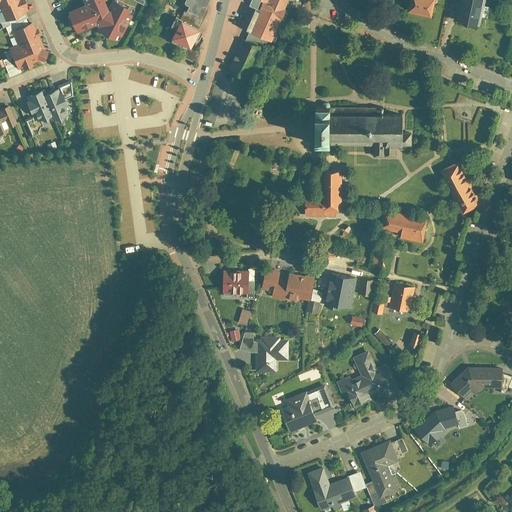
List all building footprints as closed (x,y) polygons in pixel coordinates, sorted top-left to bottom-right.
[(28,10),(23,0),(0,0),(0,21),(8,18),(26,11),(28,10)] [(76,32),(97,24),(111,19),(107,6),(104,0),(83,0),(84,3),(67,9),(76,32)] [(118,39),(132,13),(127,10),(129,6),(117,0),(110,0),(107,6),(111,19),(97,24),(96,27),(118,39)] [(181,19),(199,27),(207,9),(201,6),(202,4),(205,5),(207,0),(183,0),(183,2),(188,4),(181,19)] [(249,31),(268,39),(285,0),(247,0),(246,2),(255,6),(245,29),(249,31)] [(434,0),(410,0),(408,10),(431,15),(434,0)] [(483,0),(482,0),(462,0),(457,23),(477,27),(483,0)] [(26,11),(8,18),(10,23),(25,17),(28,16),(26,11)] [(27,22),(25,17),(10,23),(5,25),(8,30),(12,29),(27,22)] [(181,19),(180,18),(171,37),(190,46),(199,27),(181,19)] [(27,22),(12,29),(17,43),(9,47),(18,69),(39,59),(43,60),(47,50),(41,48),(43,46),(33,20),(27,22)] [(245,40),(264,48),(268,39),(249,31),(245,40)] [(245,40),(242,38),(229,68),(251,78),(264,48),(245,40)] [(59,87),(64,98),(72,94),(72,80),(58,85),(59,87)] [(59,87),(46,93),(42,94),(50,112),(50,117),(51,120),(56,118),(70,112),(64,98),(59,87)] [(43,88),(26,95),(34,115),(37,122),(50,117),(50,112),(42,94),(46,93),(43,88)] [(234,105),(237,94),(225,91),(222,103),(234,105)] [(323,107),(316,107),(316,125),(316,145),(374,145),(374,156),(395,156),(396,145),(411,145),(411,134),(402,133),(403,115),(399,115),(383,115),(384,108),(330,107),(330,106),(330,105),(329,104),(328,103),(327,103),(326,103),(325,103),(324,103),(324,104),(323,104),(323,105),(323,106),(323,107)] [(9,104),(0,107),(0,135),(7,132),(5,128),(17,123),(9,104)] [(39,126),(37,122),(34,115),(25,119),(31,135),(37,132),(39,126)] [(456,163),(439,172),(460,214),(478,206),(456,163)] [(340,171),(321,172),(321,201),(306,201),(306,215),(341,214),(340,171)] [(428,220),(384,211),(380,229),(403,233),(401,240),(423,244),(428,220)] [(261,288),(272,290),(275,276),(276,269),(265,267),(261,288)] [(247,269),(224,269),(223,292),(246,293),(247,281),(247,269)] [(308,299),(309,299),(313,275),(289,271),(288,279),(285,294),(308,299)] [(356,277),(330,272),(325,300),(350,305),(356,277)] [(285,294),(288,279),(275,276),(272,290),(271,296),(284,298),(285,294)] [(359,292),(372,295),(375,279),(362,277),(359,292)] [(255,281),(247,281),(246,293),(246,297),(254,298),(255,281)] [(394,284),(388,306),(407,311),(412,289),(394,284)] [(309,299),(308,299),(306,310),(317,312),(320,301),(309,299)] [(374,299),(372,311),(383,313),(386,301),(374,299)] [(238,321),(247,324),(251,311),(243,308),(238,321)] [(364,317),(353,315),(351,325),(362,327),(364,317)] [(374,335),(387,350),(395,343),(381,328),(374,335)] [(231,341),(239,340),(239,329),(230,330),(231,341)] [(256,352),(258,352),(258,340),(254,340),(255,335),(254,331),(244,331),(239,348),(256,352)] [(409,345),(416,347),(419,334),(412,332),(409,345)] [(256,352),(256,371),(276,371),(276,359),(289,359),(289,339),(281,339),(281,335),(261,335),(261,339),(258,339),(258,340),(258,352),(256,352)] [(346,392),(353,407),(372,398),(369,392),(381,387),(382,391),(398,384),(388,361),(376,366),(369,349),(353,356),(361,373),(352,377),(350,374),(337,380),(343,394),(346,392)] [(467,365),(450,382),(464,395),(474,385),(501,385),(502,372),(502,366),(467,365)] [(511,375),(502,372),(501,385),(502,391),(506,392),(508,385),(511,386),(511,375)] [(326,382),(306,390),(315,413),(335,406),(326,382)] [(281,406),(290,430),(317,420),(315,413),(306,390),(285,397),(287,404),(281,406)] [(434,409),(414,428),(427,442),(445,427),(458,422),(455,411),(452,403),(434,409)] [(464,409),(455,411),(458,422),(460,428),(469,426),(464,409)] [(403,436),(391,440),(396,453),(407,449),(403,436)] [(373,479),(380,496),(384,494),(398,488),(388,463),(398,459),(396,453),(391,440),(390,438),(361,449),(373,479)] [(306,471),(321,509),(358,495),(355,488),(350,474),(330,482),(323,464),(306,471)] [(360,470),(350,474),(355,488),(366,484),(365,482),(360,470)] [(373,479),(365,482),(366,484),(373,503),(374,505),(387,500),(384,494),(380,496),(373,479)] [(376,511),(374,505),(373,503),(363,507),(364,511),(376,511)]
